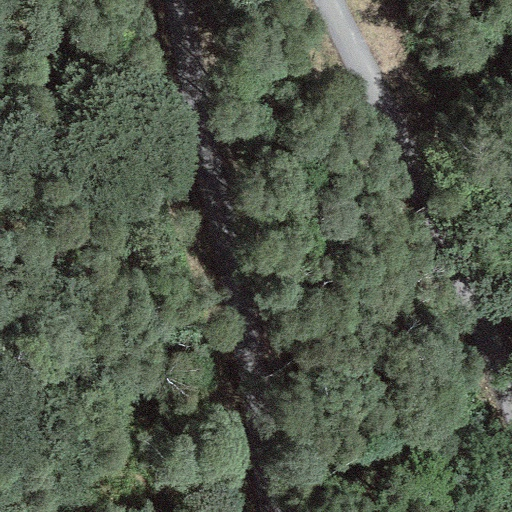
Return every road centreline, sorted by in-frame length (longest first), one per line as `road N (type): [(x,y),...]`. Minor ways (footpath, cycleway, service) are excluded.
road 1 (track): [(177,0),(270,511)]
road 2 (track): [(511,411),(328,0)]
